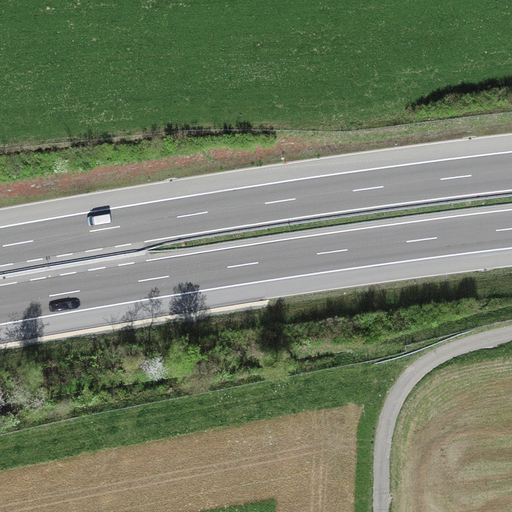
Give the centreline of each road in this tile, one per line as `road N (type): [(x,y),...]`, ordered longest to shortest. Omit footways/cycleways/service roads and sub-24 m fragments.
road 1 (motorway): [(0,304),(511,228)]
road 2 (motorway): [(511,170),(0,246)]
road 3 (track): [(380,511),(386,426),(406,381),(432,358),(511,334)]
